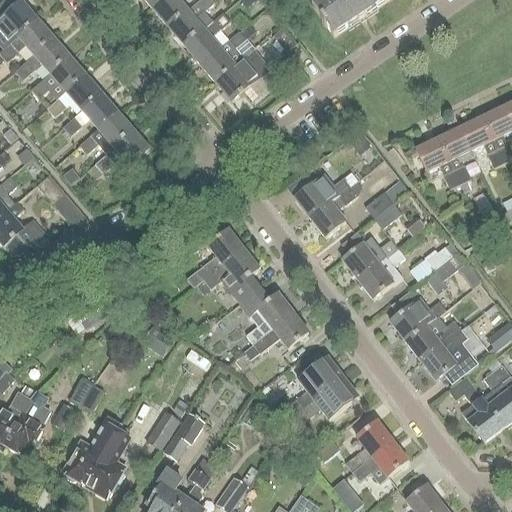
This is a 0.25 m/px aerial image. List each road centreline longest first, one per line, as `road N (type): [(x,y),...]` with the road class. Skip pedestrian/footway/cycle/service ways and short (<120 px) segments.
road 1 (residential): [(474,491),(207,166)]
road 2 (residential): [(207,166),(458,0)]
road 3 (residential): [(0,280),(207,166)]
road 4 (residential): [(207,166),(63,0)]
